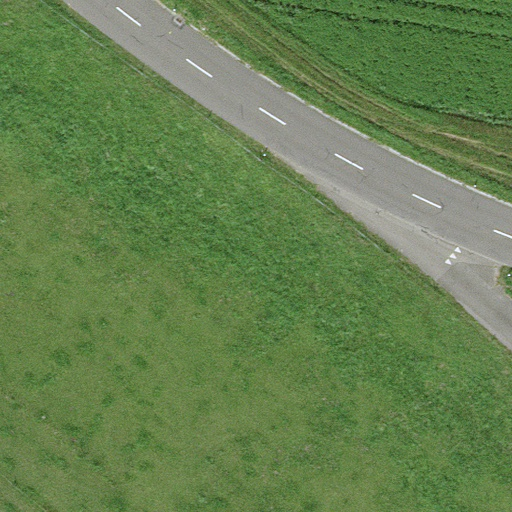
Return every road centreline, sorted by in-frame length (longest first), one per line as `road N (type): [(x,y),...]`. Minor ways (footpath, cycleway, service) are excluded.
road 1 (tertiary): [(113,0),(360,174)]
road 2 (unclassified): [(511,319),(360,174)]
road 3 (tertiary): [(360,174),(511,239)]
